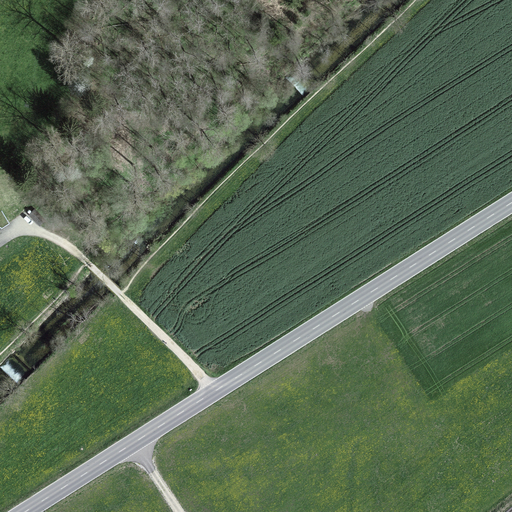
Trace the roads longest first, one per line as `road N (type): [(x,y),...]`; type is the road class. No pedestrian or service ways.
road 1 (primary): [(511,202),(22,511)]
road 2 (track): [(119,294),(214,391)]
